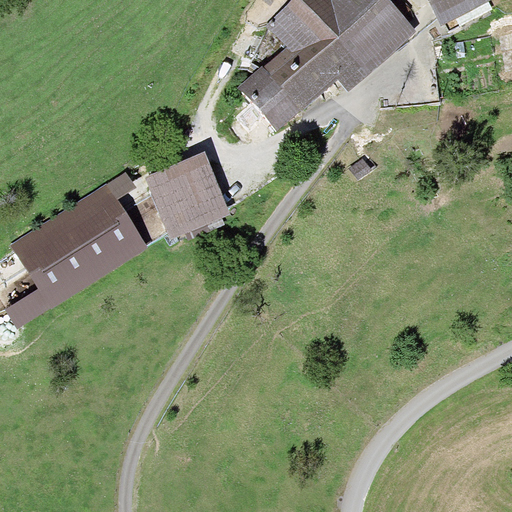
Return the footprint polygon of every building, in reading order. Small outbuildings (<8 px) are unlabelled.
[(412,45),(374,0),(317,0),(315,3),(312,0),(302,0),(264,32),(286,58),(236,98),(272,142),(336,90),(344,100),(412,45)] [(484,0),(420,0),(436,28),(486,2),(484,0)] [(511,26),(491,28),(492,45),(511,43),(511,26)] [(207,173),(145,196),(165,252),(227,230),(207,173)] [(115,204),(25,258),(59,314),(149,260),(115,204)]
